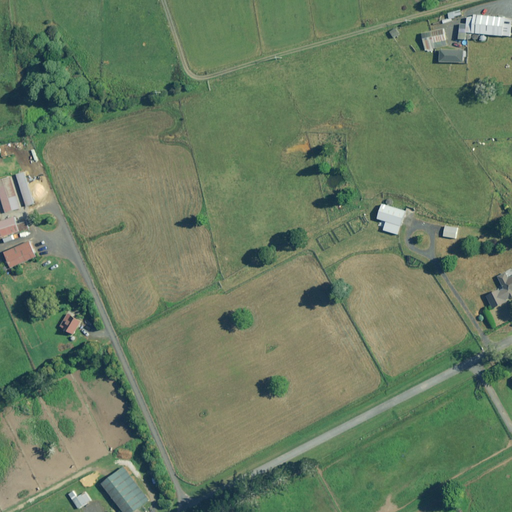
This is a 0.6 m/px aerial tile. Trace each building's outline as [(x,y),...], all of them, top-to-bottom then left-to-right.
[(463,16),(461,10),(448,13),(449,19),(463,16)] [(468,32),(486,34),(511,36),(511,24),(511,18),(475,15),(475,17),(468,17),(468,24),(461,23),(460,39),(467,40),(468,32)] [(448,46),(444,29),(423,33),(426,50),(448,46)] [(466,56),(467,50),(441,49),(440,62),(464,63),(465,56),(466,56)] [(35,204),(25,173),(17,176),(27,206),(35,204)] [(22,207),(11,177),(0,181),(0,193),(7,213),(22,207)] [(406,211),(383,204),(378,219),(387,221),(384,230),(399,235),(406,211)] [(0,221),(0,237),(4,236),(28,229),(23,214),(0,221)] [(458,226),(446,224),(444,236),(456,238),(458,226)] [(37,257),(31,242),(5,252),(12,267),(37,257)] [(511,298),(511,276),(509,278),(507,273),(499,277),(504,288),(488,296),(493,309),(508,302),(507,300),(511,298)] [(83,321),(69,313),(64,321),(61,326),(75,334),(83,321)] [(134,511),(150,500),(125,467),(103,484),(124,511),(134,511)] [(78,497),(74,491),(70,494),(79,509),(92,500),(86,491),(78,497)]
